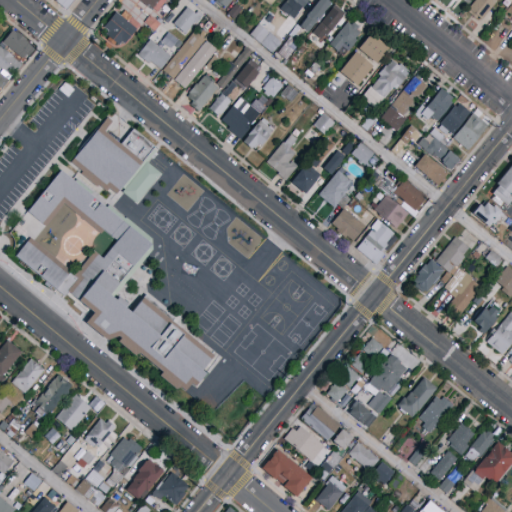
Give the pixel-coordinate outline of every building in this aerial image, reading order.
[(74,0),(66,10),(55,0),(74,0)] [(138,0),(167,0),(157,13),(148,6),(147,7),(138,0)] [(233,0),(226,9),(223,6),(221,8),(214,3),(216,1),(215,0),(233,0)] [(308,0),(294,19),(280,8),(286,0),(308,0)] [(308,33),(299,26),(301,24),(300,23),(302,22),(306,17),(305,17),(318,0),(326,0),(331,4),(308,33)] [(497,0),(482,20),(478,17),(476,19),(466,11),(474,0),(497,0)] [(234,20),(227,14),(236,4),(242,10),(234,20)] [(312,33),(334,6),(345,15),(327,37),(325,36),(321,40),(312,33)] [(186,34),(173,24),(187,7),(201,18),(196,25),(194,23),(186,34)] [(116,12),(120,16),(125,10),(132,17),(142,26),(137,31),(136,30),(124,44),(122,43),(119,45),(116,43),(113,46),(109,50),(103,45),(107,41),(106,40),(109,37),(106,35),(108,32),(103,27),(116,12)] [(150,16),(160,24),(154,32),(143,23),(150,16)] [(329,44),(347,22),(351,26),(354,23),(359,27),(357,30),(360,33),(355,39),(358,41),(348,53),(341,48),(338,52),(329,44)] [(272,54),(249,35),(258,24),(281,43),(272,54)] [(23,59),(2,43),(13,30),(16,33),(17,32),(27,40),(26,41),(35,48),(29,57),(26,55),(23,59)] [(173,80),(162,71),(194,31),(205,40),(173,80)] [(376,64),(358,49),(371,34),(389,48),(376,64)] [(286,61),(276,53),(289,37),(299,45),(286,61)] [(150,39),(171,57),(160,70),(150,62),(148,64),(137,55),(150,39)] [(178,50),(173,46),(178,39),(183,43),(178,50)] [(185,90),(174,81),(206,40),(217,49),(185,90)] [(0,46),(3,49),(4,48),(14,56),(13,57),(22,65),(12,78),(6,73),(4,76),(0,72),(0,46)] [(223,90),(216,84),(225,73),(223,71),(229,62),(232,64),(246,47),(252,52),(245,62),(223,90)] [(357,86),(340,72),(355,52),(367,62),(368,60),(373,64),(372,66),(373,67),(357,86)] [(292,57),(299,62),(294,68),(288,62),(292,57)] [(247,88),(246,88),(244,90),(233,82),(235,79),(234,78),(247,63),(248,64),(252,60),(259,66),(256,71),(259,73),(247,88)] [(375,110),(360,97),(370,86),(371,87),(381,76),(378,74),(385,66),(386,66),(392,60),(398,66),(400,64),(410,73),(405,79),(406,80),(396,90),(394,88),(375,110)] [(314,62),(322,68),(315,76),(308,70),(314,62)] [(0,74),(8,81),(2,89),(0,87),(0,74)] [(428,87),(404,117),(407,120),(397,132),(380,119),(415,76),(428,87)] [(199,113),(190,106),(193,102),(187,98),(189,95),(188,94),(196,84),(197,85),(204,77),(218,88),(199,113)] [(273,98),(270,96),(268,98),(263,94),(265,91),(262,89),(272,77),(283,86),(273,98)] [(226,90),(230,85),(234,88),(230,93),(226,90)] [(288,85),(298,93),(290,103),(286,99),(285,100),(279,96),(288,85)] [(433,128),(424,121),(423,122),(414,115),(422,105),(426,107),(441,89),(453,99),(451,101),(453,103),(433,128)] [(221,116),(219,114),(217,116),(209,110),(216,101),(215,100),(217,97),(218,98),(221,94),(231,102),(227,107),(228,107),(221,116)] [(241,140),(227,129),(229,128),(220,121),(232,106),(234,107),(241,99),(245,102),(238,111),(239,111),(246,103),(250,106),(243,114),(244,115),(251,106),(250,105),(255,99),(265,108),(249,128),(250,128),(241,140)] [(452,134),(451,133),(448,137),(438,129),(441,126),(439,124),(455,106),(456,107),(458,104),(469,112),(452,134)] [(324,135),(313,126),(323,114),(334,123),(324,135)] [(468,151),(452,139),(472,114),(488,126),(468,151)] [(116,195),(109,189),(106,192),(98,186),(96,188),(80,174),(82,172),(70,162),(107,117),(113,122),(105,132),(121,144),(133,129),(158,150),(148,163),(161,174),(136,204),(122,193),(124,190),(122,188),(116,195)] [(242,142),(248,135),(247,135),(259,120),(261,121),(263,118),(269,123),(267,126),(268,127),(270,126),(271,127),(273,124),(276,127),(269,135),(270,135),(261,147),(259,145),(255,149),(253,148),(251,149),(242,142)] [(404,162),(390,151),(398,141),(398,140),(410,125),(423,135),(411,151),(412,152),(404,162)] [(444,146),(429,134),(434,128),(449,140),(444,146)] [(285,181),(277,175),(278,174),(265,163),(282,142),(283,143),(291,134),(297,139),(290,148),(296,153),(288,163),(289,164),(291,161),(297,166),(285,181)] [(451,171),(417,144),(422,138),(425,140),(429,135),(432,138),(432,137),(460,160),(451,171)] [(360,142),(374,153),(365,165),(362,163),(361,165),(357,163),(359,161),(351,155),(360,142)] [(330,175),(322,169),(334,154),(335,155),(338,151),(345,156),(342,160),(342,161),(330,175)] [(424,154),(449,174),(438,187),(413,167),(424,154)] [(316,168),(310,164),(314,158),(320,162),(316,168)] [(511,203),(510,202),(507,206),(503,203),(500,208),(498,206),(497,202),(498,202),(493,198),(495,196),(491,194),(498,186),(495,184),(511,163),(511,203)] [(306,195),(290,183),(302,168),(303,169),(306,164),(321,175),(306,195)] [(113,298),(116,300),(118,297),(127,304),(124,307),(130,312),(143,297),(171,320),(169,323),(180,332),(182,330),(214,356),(202,371),(205,374),(194,388),(190,385),(185,391),(180,387),(179,389),(176,390),(159,376),(162,372),(139,353),(138,354),(133,356),(117,342),(120,338),(118,337),(111,340),(110,342),(86,323),(93,314),(78,301),(78,300),(68,292),(64,297),(15,257),(30,238),(75,275),(94,251),(103,258),(116,242),(104,231),(101,235),(64,205),(45,227),(27,212),(63,167),(152,239),(153,250),(113,298)] [(334,208),(318,195),(340,167),(345,171),(342,175),(353,183),(344,195),(350,200),(342,210),(336,205),(334,208)] [(379,189),(372,183),(378,175),(385,181),(379,189)] [(415,212),(392,194),(403,179),(426,197),(415,212)] [(397,229),(373,211),(386,195),(409,214),(397,229)] [(489,228),(472,214),(479,205),(482,207),(486,203),(492,208),(494,205),(502,212),(501,213),(502,214),(493,226),(492,225),(489,228)] [(343,209),(367,227),(355,243),(347,237),(345,239),(336,232),(338,229),(331,224),(343,209)] [(364,239),(372,229),(371,228),(375,222),(391,235),(393,234),(398,238),(390,248),(387,246),(382,253),(364,239)] [(453,276),(434,262),(454,236),(469,248),(463,256),(464,257),(461,261),(462,262),(460,265),(461,265),(453,276)] [(356,249),(364,239),(385,255),(377,266),(356,249)] [(491,251),(502,259),(501,260),(502,261),(497,268),(485,259),(491,251)] [(427,293),(424,291),(423,293),(415,287),(416,285),(412,282),(418,275),(417,274),(425,264),(426,265),(430,260),(444,271),(440,277),(442,278),(435,286),(433,285),(427,293)] [(511,296),(510,299),(508,297),(506,299),(498,292),(501,288),(494,282),(500,275),(499,275),(507,266),(511,270),(511,296)] [(457,319),(445,310),(454,299),(449,293),(444,288),(460,268),(473,278),(472,280),(481,288),(469,303),(470,303),(457,319)] [(484,335),(476,328),(477,326),(473,323),(488,304),(499,313),(495,318),(497,320),(484,335)] [(503,356),(486,342),(510,312),(511,313),(511,342),(509,346),(510,347),(503,356)] [(373,360),(362,351),(372,338),(383,347),(373,360)] [(2,378),(0,376),(0,348),(7,340),(22,353),(2,378)] [(386,358),(381,354),(385,349),(390,353),(386,358)] [(360,353),(372,362),(362,375),(350,365),(360,353)] [(370,380),(389,356),(390,357),(392,355),(401,362),(399,364),(406,370),(398,379),(400,380),(396,384),(397,385),(398,384),(400,386),(400,387),(401,388),(393,398),(370,380)] [(25,394),(11,383),(31,359),(45,371),(25,394)] [(348,367),(359,376),(350,389),(338,380),(348,367)] [(49,416),(45,413),(41,418),(34,413),(38,408),(34,405),(37,402),(36,402),(54,379),(55,379),(58,375),(72,386),(68,391),(69,393),(65,398),(63,397),(49,416)] [(344,396),(348,400),(344,405),(340,402),(338,404),(336,402),(334,403),(330,400),(331,398),(326,394),(332,387),(326,383),(331,377),(348,391),(344,396)] [(437,389),(418,412),(417,412),(412,418),(406,414),(405,415),(398,410),(400,409),(397,406),(403,398),(405,399),(410,392),(411,393),(424,378),(437,389)] [(379,414),(368,405),(374,397),(362,388),(365,384),(367,385),(370,381),(392,399),(379,414)] [(2,414),(0,412),(0,392),(11,402),(12,404),(10,407),(8,406),(2,414)] [(359,392),(365,398),(361,403),(355,398),(359,392)] [(71,432),(55,418),(75,394),(91,408),(71,432)] [(94,411),(102,402),(92,394),(85,404),(94,411)] [(430,433),(421,426),(424,423),(418,418),(435,397),(440,401),(443,398),(452,405),(430,433)] [(356,400),(370,412),(371,411),(378,416),(367,429),(348,414),(351,410),(349,409),(356,400)] [(326,442),(299,419),(312,403),(339,426),(326,442)] [(85,438),(100,419),(105,424),(108,421),(116,428),(99,448),(94,445),(92,447),(84,441),(86,438),(85,438)] [(11,439),(3,432),(4,432),(0,428),(0,424),(3,421),(8,425),(13,420),(21,427),(11,439)] [(24,433),(32,424),(40,431),(32,439),(24,433)] [(53,424),(62,431),(54,441),(45,434),(53,424)] [(460,424),(474,435),(466,445),(469,446),(461,456),(448,446),(450,444),(448,442),(448,439),(460,424)] [(311,462),(283,439),(292,429),(295,432),(300,427),(324,447),(311,462)] [(342,430),(353,439),(343,451),(332,441),(342,430)] [(479,459),(477,457),(472,463),(464,456),(469,450),(468,450),(483,432),(485,433),(487,431),(494,436),(492,439),(494,441),(479,459)] [(53,447),(60,438),(65,442),(70,436),(76,440),(71,447),(69,446),(62,454),(53,447)] [(120,473),(106,462),(110,456),(109,455),(123,438),(128,442),(130,439),(142,448),(135,456),(138,458),(130,468),(128,466),(125,468),(124,467),(120,473)] [(379,460),(369,472),(366,469),(365,470),(362,468),(363,467),(354,459),(353,460),(350,458),(351,457),(348,454),(358,442),(360,444),(361,443),(363,445),(362,446),(367,450),(368,449),(370,451),(370,452),(374,456),(375,455),(378,457),(377,458),(379,460)] [(474,470),(497,442),(511,454),(511,464),(494,486),(484,478),(483,480),(474,472),(475,471),(474,470)] [(414,466),(407,460),(420,446),(426,452),(414,466)] [(277,449),(312,478),(295,498),(282,487),(283,486),(275,479),(274,480),(260,469),(277,449)] [(0,450),(14,462),(4,474),(7,477),(0,486),(0,450)] [(88,465),(81,459),(87,451),(94,457),(88,465)] [(331,472),(322,465),(333,451),(342,458),(331,472)] [(438,482),(429,474),(432,469),(431,468),(433,466),(434,467),(442,457),(441,456),(442,454),(444,455),(447,451),(457,459),(444,476),(445,477),(443,479),(442,478),(438,482)] [(80,458),(87,464),(83,469),(76,463),(80,458)] [(137,501),(125,491),(135,479),(133,478),(138,472),(137,471),(146,461),(148,459),(162,471),(137,501)] [(96,488),(85,479),(100,461),(105,465),(98,474),(104,479),(96,488)] [(384,486),(371,476),(382,462),(395,472),(384,486)] [(38,478),(27,470),(19,481),(31,489),(38,478)] [(103,481),(105,482),(115,470),(124,477),(116,486),(115,485),(112,489),(111,487),(105,494),(98,488),(103,481)] [(324,481),(318,477),(324,470),(329,474),(324,481)] [(447,495),(438,487),(452,470),(461,477),(447,495)] [(472,471),(486,482),(476,494),(462,482),(472,471)] [(176,506),(163,496),(159,501),(151,494),(155,489),(157,490),(171,472),(189,486),(184,493),(186,494),(176,506)] [(328,511),(315,500),(326,486),(324,485),(332,476),(346,488),(343,492),(344,492),(328,511)] [(395,490),(388,485),(394,478),(400,483),(395,490)] [(83,480),(91,487),(95,491),(96,490),(105,498),(102,502),(103,502),(98,508),(75,490),(83,480)] [(364,511),(341,511),(358,491),(372,502),(364,511)] [(148,496),(154,501),(150,506),(144,501),(148,496)] [(31,511),(44,497),(58,509),(55,511),(31,511)] [(15,511),(0,511),(0,498),(16,511),(15,511)] [(114,511),(102,511),(100,510),(109,498),(119,506),(114,511)] [(507,511),(480,511),(492,498),(508,511),(507,511)] [(422,511),(421,511),(429,501),(441,511),(422,511)] [(14,508),(18,503),(22,506),(18,511),(14,508)] [(59,511),(67,503),(78,511),(59,511)] [(380,511),(388,503),(399,511),(398,511),(380,511)]
